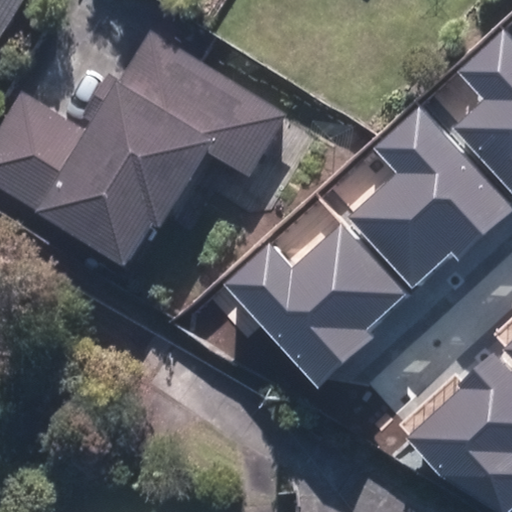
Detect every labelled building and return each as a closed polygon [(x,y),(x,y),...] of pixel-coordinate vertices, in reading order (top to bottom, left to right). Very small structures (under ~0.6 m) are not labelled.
[(0,0),(0,41),(25,0),(0,0)] [(452,134),(511,194),(511,56),(491,35),(446,79),(477,110),(452,134)] [(95,127),(87,141),(21,100),(0,133),(0,193),(39,218),(34,226),(119,279),(144,238),(151,242),(201,162),(245,189),(284,126),(149,42),(118,91),(104,83),(82,119),(95,127)] [(344,227),(407,293),(440,262),(452,275),(511,219),(412,115),(365,160),(388,185),(344,227)] [(220,296),(311,400),(372,347),(359,333),(395,303),(337,237),(287,281),(266,256),(220,296)] [(511,344),(496,358),(511,376),(511,344)] [(511,511),(511,393),(485,365),(452,394),(457,401),(404,444),(441,490),(473,511),(511,511)]
